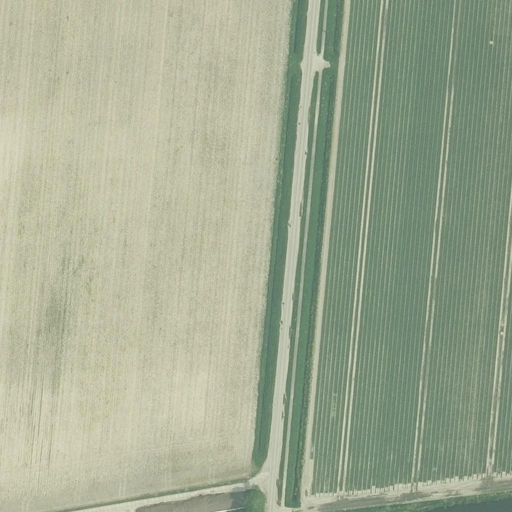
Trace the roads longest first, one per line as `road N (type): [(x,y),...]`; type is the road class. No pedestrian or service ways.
road 1 (unclassified): [(272,511),(317,0)]
road 2 (track): [(101,511),(275,481)]
road 3 (track): [(343,511),(506,492)]
